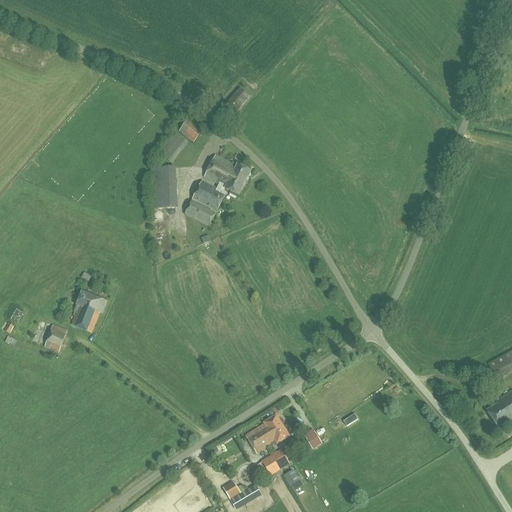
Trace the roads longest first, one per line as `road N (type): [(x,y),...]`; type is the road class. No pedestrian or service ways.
road 1 (unclassified): [(370,330),(287,195),(216,124),(161,84),(0,14)]
road 2 (unclassified): [(370,330),(397,292),(511,23)]
road 3 (unclassified): [(102,511),(370,330)]
road 4 (unclassified): [(509,511),(452,423),(370,330)]
